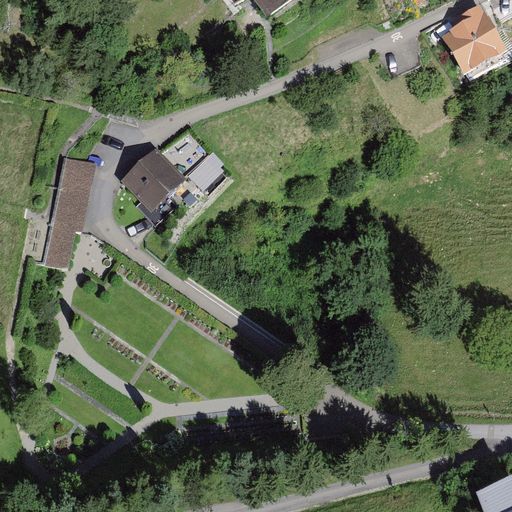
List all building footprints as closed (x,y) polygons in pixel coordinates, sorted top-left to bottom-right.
[(266,0),(278,21),(315,0),(266,0)] [(425,0),(430,9),(449,0),(425,0)] [(511,40),(500,19),(462,40),(484,80),(511,64),(511,40)] [(186,182),(159,152),(125,182),(152,212),(186,182)] [(94,164),(65,158),(43,264),(67,269),(74,236),(80,235),(94,164)] [(207,161),(190,178),(199,186),(216,170),(207,161)] [(511,511),(511,499),(495,505),(497,511),(511,511)]
